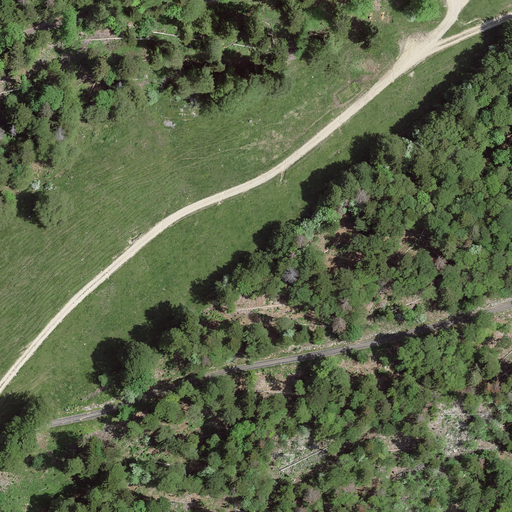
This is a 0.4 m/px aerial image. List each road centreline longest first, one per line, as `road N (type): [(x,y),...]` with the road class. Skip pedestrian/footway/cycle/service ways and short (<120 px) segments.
road 1 (track): [(454,0),(442,34),(372,97),(293,162),(170,217),(75,303),(0,388)]
road 2 (track): [(0,442),(190,383),(511,305)]
road 3 (track): [(0,44),(110,11),(227,0)]
